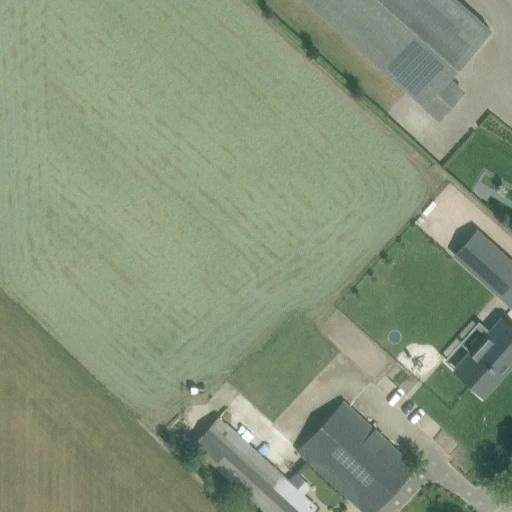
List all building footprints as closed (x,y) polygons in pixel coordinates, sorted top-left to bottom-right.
[(490,30),(456,0),(304,0),(438,119),(462,92),(447,78),(490,30)] [(511,264),(476,232),(456,254),(489,284),(493,281),(507,293),(503,297),(511,304),(511,264)] [(511,330),(511,331),(498,319),(455,366),(471,381),(469,383),(479,392),(511,357),(511,330)] [(365,511),(371,511),(414,467),(343,400),(298,448),(365,511)] [(190,446),(263,511),(310,511),(316,506),(303,493),(309,486),(295,474),(289,481),(217,415),(190,446)]
